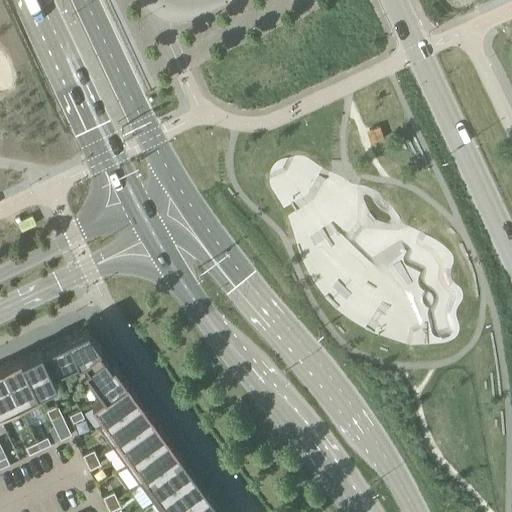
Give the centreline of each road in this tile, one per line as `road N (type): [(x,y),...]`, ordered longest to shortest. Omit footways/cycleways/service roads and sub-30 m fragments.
road 1 (motorway): [(152,0),(385,511)]
road 2 (motorway): [(238,0),(467,511)]
road 3 (motorway): [(511,391),(327,0)]
road 4 (secondary): [(415,511),(384,457),(187,210)]
road 5 (secondary): [(155,246),(360,511)]
road 6 (unclassified): [(511,248),(392,0)]
road 7 (secondary): [(187,210),(82,0)]
road 8 (motorway): [(511,205),(412,0)]
road 9 (secondary): [(35,0),(109,161)]
road 10 (residential): [(0,316),(155,246)]
